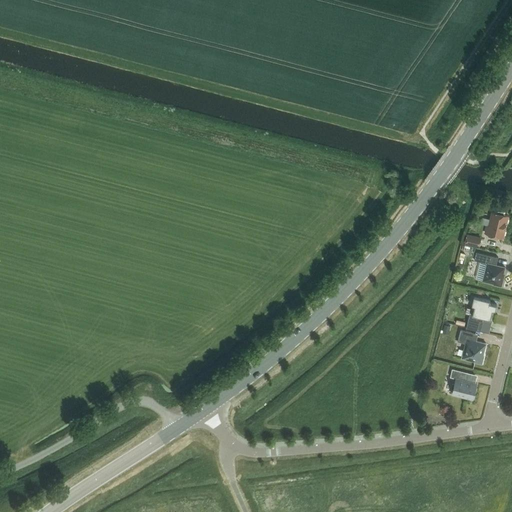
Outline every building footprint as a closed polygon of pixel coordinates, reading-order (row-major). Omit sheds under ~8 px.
[(507,217),(508,216),(504,215),(504,213),(503,211),(498,210),(497,211),(496,213),(492,212),(492,214),(491,214),(490,218),(490,219),(489,225),(487,225),(485,233),(503,237),(503,235),(504,235),(505,231),(504,230),(506,223),(507,222),(508,218),(507,217)] [(481,237),(467,233),(464,244),(479,247),(481,237)] [(501,286),(504,273),(503,273),(505,267),(496,265),(498,257),(476,252),(474,260),(487,263),(483,280),(494,283),(493,284),(501,286)] [(490,319),(493,310),(496,310),(497,304),(490,303),(490,300),(474,296),(472,304),(475,306),(473,314),(470,313),(466,327),(480,331),(483,320),(477,319),(478,316),(490,319)] [(444,325),(442,333),(449,335),(451,326),(444,325)] [(474,333),(461,329),(458,341),(465,343),(462,358),(475,361),(475,362),(482,363),(484,355),(483,355),(486,343),(472,340),(474,333)] [(473,399),(477,383),(467,380),(469,372),(452,368),(450,377),(456,378),(454,383),(452,382),(451,388),(453,389),(452,394),(473,399)]
